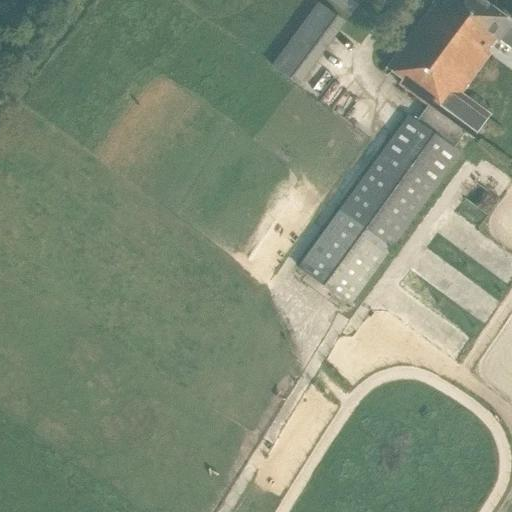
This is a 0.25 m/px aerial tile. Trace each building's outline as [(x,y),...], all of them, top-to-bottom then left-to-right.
[(486,53),(495,40),(499,42),(511,24),(478,0),(437,0),(387,70),(402,81),(399,86),(435,112),(423,128),(409,118),(299,269),(349,306),(459,155),(453,151),(465,134),(473,140),(490,117),(460,95),(489,55),(486,53)] [(326,0),(350,19),(365,0),(326,0)] [(345,24),(319,5),(273,68),(298,87),(345,24)] [(333,80),(323,100),(335,106),(345,85),(333,80)] [(353,111),(363,118),(370,105),(360,99),(353,111)] [(479,187),(470,200),(487,210),(495,198),(479,187)]
